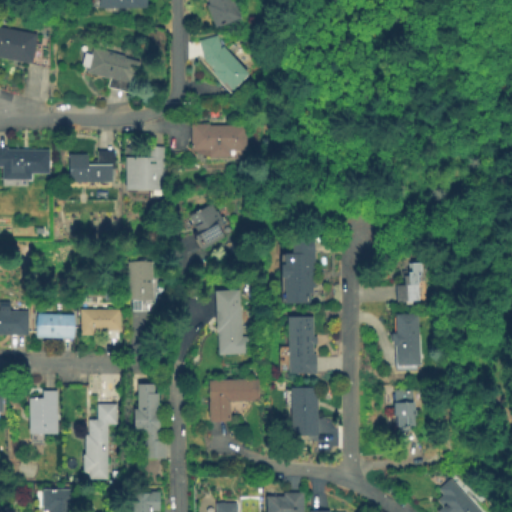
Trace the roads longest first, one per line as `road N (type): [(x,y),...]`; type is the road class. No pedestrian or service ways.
road 1 (residential): [(360,236),(349,257),(349,481)]
road 2 (residential): [(175,297),(175,511)]
road 3 (residential): [(169,103),(134,115),(0,121)]
road 4 (residential): [(260,462),(340,477),(398,511)]
road 5 (residential): [(134,363),(0,361)]
